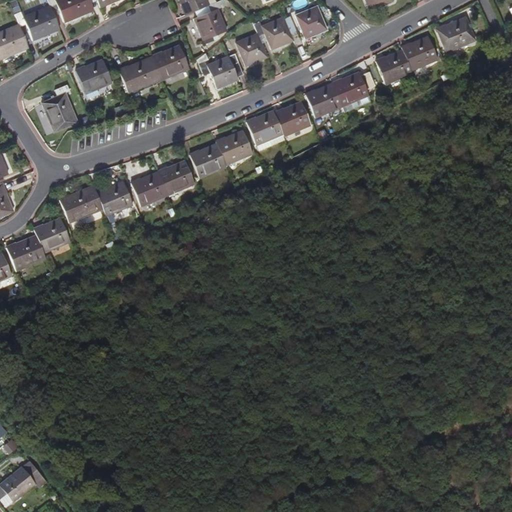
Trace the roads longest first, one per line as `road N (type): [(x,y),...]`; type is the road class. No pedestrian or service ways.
road 1 (residential): [(51,171),(214,117),(367,42)]
road 2 (residential): [(3,102),(20,82),(102,33),(144,27)]
